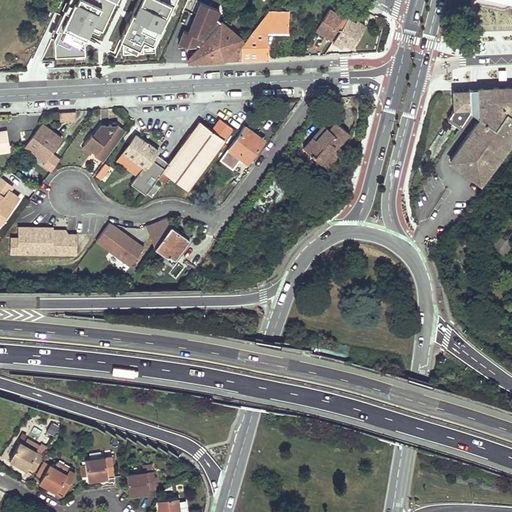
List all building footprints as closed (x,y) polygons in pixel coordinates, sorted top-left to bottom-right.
[(102,0),(110,3),(108,8),(106,12),(117,17),(124,0),(76,0),(86,4),(87,0),(102,0)] [(196,43),(202,45),(221,23),(215,18),(219,9),(201,2),(191,28),(186,26),(179,43),(187,46),(195,46),(196,43)] [(148,15),(149,11),(150,7),(141,3),(138,11),(148,15)] [(333,40),(346,18),(329,7),(316,29),(333,40)] [(167,19),(149,11),(148,15),(138,11),(130,32),(146,38),(144,43),(156,47),(167,19)] [(269,11),(244,42),(241,46),(240,59),(268,58),(267,33),(288,33),(288,28),(288,22),(289,13),(269,11)] [(365,25),(361,23),(356,20),(355,21),(347,16),(346,18),(333,40),(342,45),(344,41),(353,46),(365,25)] [(241,46),(244,42),(221,23),(202,45),(188,62),(220,60),(240,59),(241,46)] [(146,38),(130,32),(128,36),(144,43),(146,38)] [(470,112),(475,115),(480,119),(450,161),(479,183),(511,139),(511,86),(469,89),(470,112)] [(150,104),(151,128),(181,128),(181,104),(150,104)] [(59,111),(59,120),(76,120),(75,110),(59,111)] [(199,122),(164,170),(163,170),(158,177),(164,182),(170,175),(188,188),(232,127),(221,119),(212,130),(206,126),(199,122)] [(303,148),(310,154),(317,160),(314,163),(323,172),(336,158),(335,157),(342,149),(338,146),(349,135),(335,122),(328,130),(324,125),(303,148)] [(55,148),(57,149),(59,151),(66,143),(41,124),(25,146),(45,161),(55,148)] [(125,130),(117,124),(100,126),(92,136),(90,134),(83,144),(92,151),(94,148),(96,150),(97,151),(96,153),(94,155),(103,162),(125,130)] [(241,158),(244,160),(247,163),(262,143),(251,134),(253,132),(244,126),(228,148),(241,158)] [(7,133),(0,134),(0,152),(10,151),(7,133)] [(166,166),(160,161),(153,157),(156,153),(153,151),(155,149),(136,135),(135,137),(132,135),(116,157),(132,168),(137,162),(143,166),(131,183),(146,194),(158,177),(163,170),(166,166)] [(92,151),(83,144),(81,147),(90,153),(92,151)] [(232,170),(241,158),(228,148),(219,160),(232,170)] [(286,161),(279,170),(291,179),(293,177),(287,172),(291,166),(286,161)] [(95,175),(98,177),(100,178),(109,166),(104,163),(95,175)] [(288,187),(290,183),(293,180),(291,179),(279,170),(277,168),(272,175),(276,178),(286,186),(288,187)] [(0,193),(5,197),(9,191),(13,186),(0,177),(0,193)] [(282,192),(286,186),(276,178),(271,184),(282,192)] [(0,222),(18,197),(14,194),(9,191),(5,197),(0,193),(0,222)] [(505,256),(511,246),(511,213),(493,239),(487,246),(505,256)] [(130,266),(145,244),(109,219),(94,240),(130,266)] [(186,243),(183,240),(180,238),(183,234),(171,225),(154,248),(166,256),(167,255),(174,259),(186,243)] [(487,246),(493,239),(470,226),(465,233),(487,246)] [(52,227),(19,227),(19,238),(11,238),(11,253),(76,254),(76,234),(67,234),(52,234),(52,230),(52,227)] [(189,239),(183,234),(180,238),(183,240),(186,243),(189,239)] [(27,468),(28,465),(34,469),(43,454),(19,441),(9,458),(27,468)] [(82,476),(87,475),(87,478),(108,475),(107,472),(114,471),(112,455),(102,456),(90,458),(85,459),(85,463),(80,464),(82,476)] [(66,472),(69,468),(58,462),(55,466),(66,472)] [(49,463),(39,481),(57,491),(58,488),(64,491),(75,472),(69,468),(66,472),(55,466),(49,463)] [(153,469),(143,471),(126,473),(128,482),(129,493),(149,491),(149,486),(155,485),(153,469)] [(179,511),(178,500),(177,495),(157,498),(158,511),(179,511)] [(186,511),(185,499),(178,500),(179,511),(186,511)]
